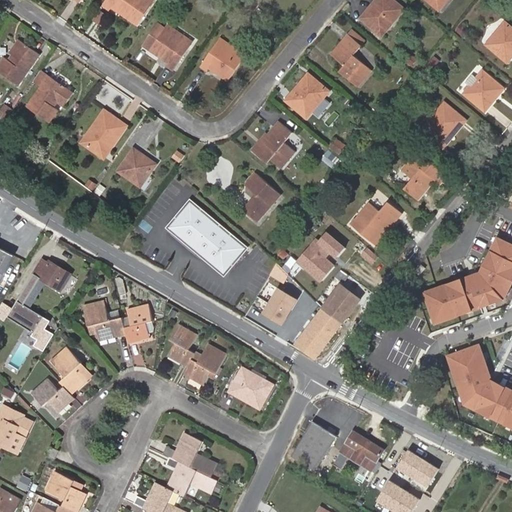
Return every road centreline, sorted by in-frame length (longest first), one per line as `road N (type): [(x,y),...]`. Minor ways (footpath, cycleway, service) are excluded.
road 1 (residential): [(15,0),(193,119),(233,126),(337,0)]
road 2 (tertiary): [(0,185),(321,374)]
road 3 (residential): [(321,374),(511,142)]
road 4 (residential): [(122,481),(75,451),(79,423),(133,378),(164,390)]
road 5 (residential): [(406,417),(444,341),(511,317)]
road 6 (residential): [(164,390),(273,454)]
